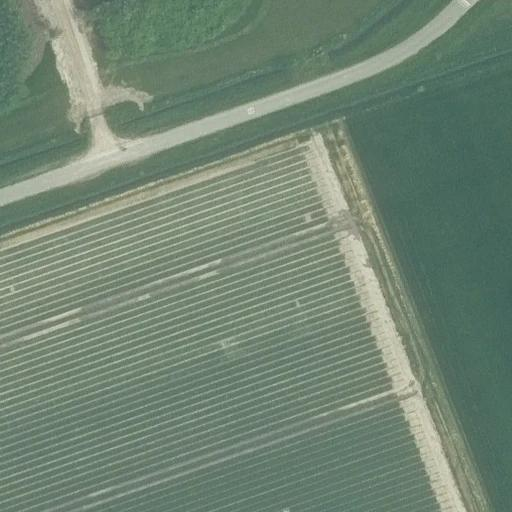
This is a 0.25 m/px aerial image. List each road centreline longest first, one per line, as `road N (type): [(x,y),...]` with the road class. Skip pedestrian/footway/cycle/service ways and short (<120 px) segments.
road 1 (unclassified): [(0,197),(392,60),(465,0)]
road 2 (unknown): [(111,159),(55,0)]
